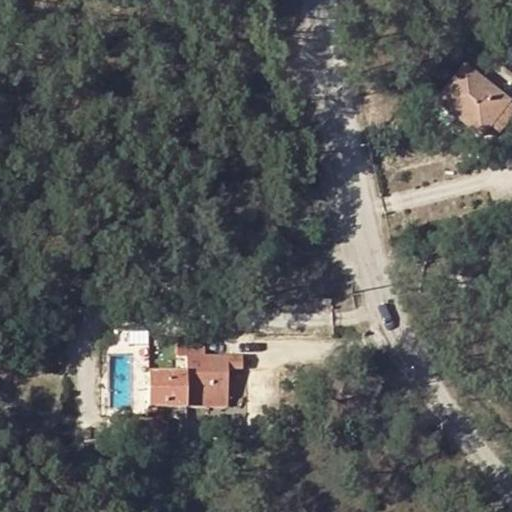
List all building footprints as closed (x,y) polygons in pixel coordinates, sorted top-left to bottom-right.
[(481,140),(489,130),(507,106),(464,71),(438,104),(481,140)] [(499,138),(511,122),(511,109),(507,106),(489,130),(499,138)] [(226,372),(226,359),(206,360),(206,347),(176,347),(177,364),(185,363),(185,377),(149,377),(149,413),(187,413),(187,398),(227,398),(226,372)] [(242,372),(242,359),(226,359),(226,372),(242,372)] [(187,398),(187,413),(227,413),(227,398),(187,398)] [(141,436),(141,452),(165,451),(165,435),(141,436)]
